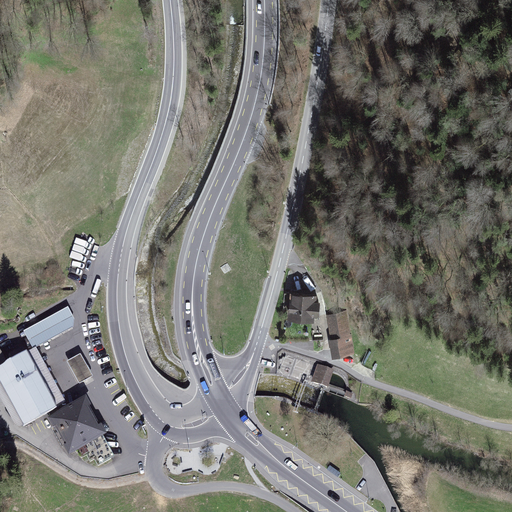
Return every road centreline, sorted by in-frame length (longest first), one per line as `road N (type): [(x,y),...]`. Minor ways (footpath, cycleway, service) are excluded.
road 1 (tertiary): [(169,0),(171,100),(131,213),(117,298),(138,385),(170,426)]
road 2 (secondary): [(222,409),(190,343),(186,263),(248,122),(260,41),(257,0)]
road 3 (tertiary): [(259,338),(309,150),(332,0)]
road 4 (track): [(259,338),(511,427)]
road 5 (unclassified): [(170,426),(154,458),(163,487),(254,490),(294,511)]
road 6 (secondary): [(222,409),(349,511)]
